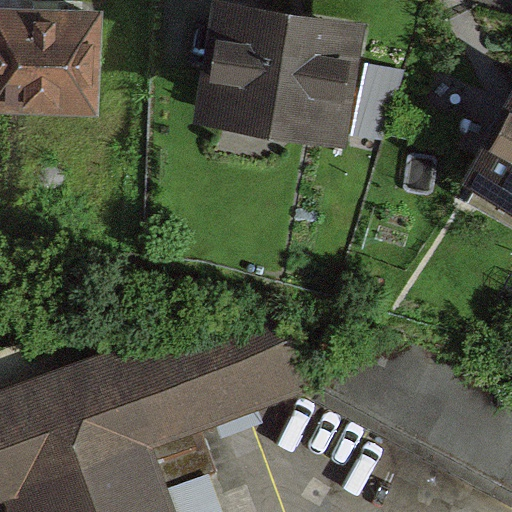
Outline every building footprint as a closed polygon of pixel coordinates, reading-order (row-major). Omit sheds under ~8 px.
[(95,0),(0,0),(0,94),(97,94),(95,0)] [(359,11),(303,0),(204,0),(186,96),(337,125),(359,11)] [(511,74),(462,161),(511,189),(511,74)] [(0,482),(24,476),(37,511),(167,511),(136,426),(296,367),(265,284),(0,382),(0,482)] [(511,511),(511,387),(439,349),(351,321),(314,394),(511,498),(511,511)]
